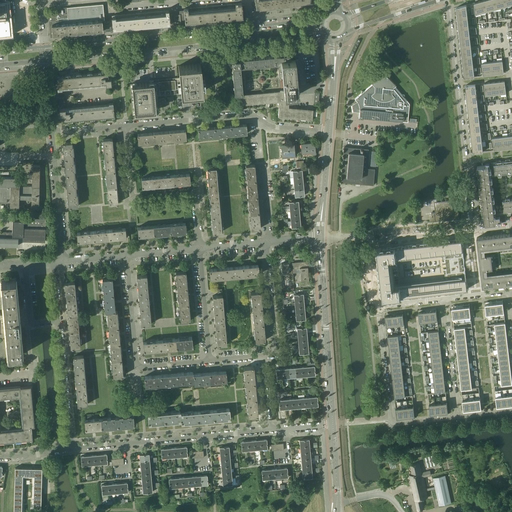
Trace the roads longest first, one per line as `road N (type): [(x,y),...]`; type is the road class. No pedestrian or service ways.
road 1 (residential): [(472,230),(445,0)]
road 2 (residential): [(124,126),(250,114),(270,126),(328,133)]
road 3 (secondary): [(45,60),(251,42)]
road 4 (residential): [(199,247),(194,192),(131,198),(124,126)]
road 5 (tertiary): [(331,423),(318,236)]
road 6 (residential): [(209,360),(136,364),(126,254)]
road 7 (residential): [(377,306),(389,417),(394,424),(456,417)]
road 8 (secondary): [(250,27),(109,39)]
road 9 (residential): [(63,260),(51,132)]
road 10 (residential): [(70,447),(58,320)]
road 11 (residential): [(262,357),(275,351),(264,241)]
